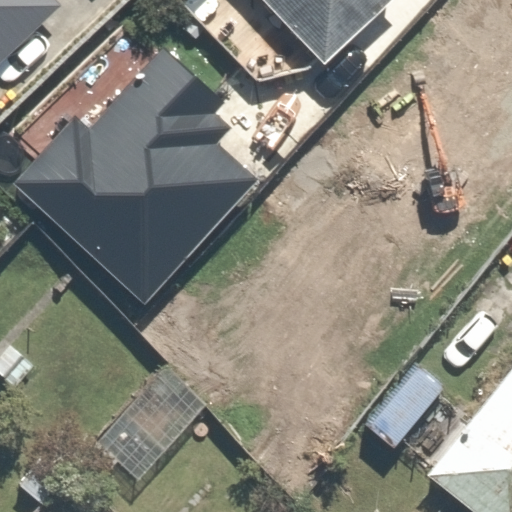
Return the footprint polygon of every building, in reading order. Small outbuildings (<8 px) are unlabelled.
[(0,0),(0,60),(60,4),(55,0),(0,0)] [(262,0),(324,65),(393,0),(262,0)] [(511,112),(511,113),(490,140),(511,157),(511,0),(502,0),(475,34),(499,54),(488,68),(504,81),(492,96),(511,112)] [(72,114),(11,182),(143,302),(258,179),(217,143),(231,127),(215,113),(225,102),(161,47),(88,127),(72,114)] [(323,140),(270,194),(328,251),(381,197),(323,140)] [(511,511),(511,365),(426,473),(474,511),(511,511)]
